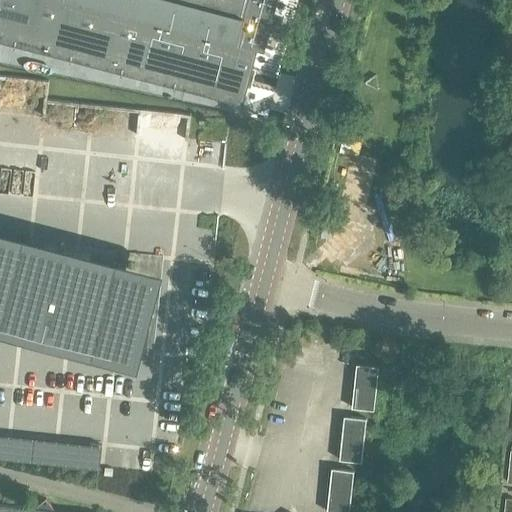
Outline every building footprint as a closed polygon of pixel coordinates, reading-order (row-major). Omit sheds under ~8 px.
[(0,42),(244,106),(258,51),(265,53),(278,0),(0,0),(0,1),(0,42)] [(20,246),(10,338),(138,352),(143,296),(153,297),(148,353),(150,353),(150,351),(160,261),(132,258),(60,250),(58,270),(43,269),(45,249),(20,246)] [(375,411),(380,368),(358,366),(354,409),(375,411)] [(341,461),(362,463),(363,463),(367,420),(345,418),(341,461)] [(328,511),(351,511),(355,472),(332,470),(328,511)] [(0,511),(66,511),(56,511),(46,499),(33,508),(0,504),(0,511)]
